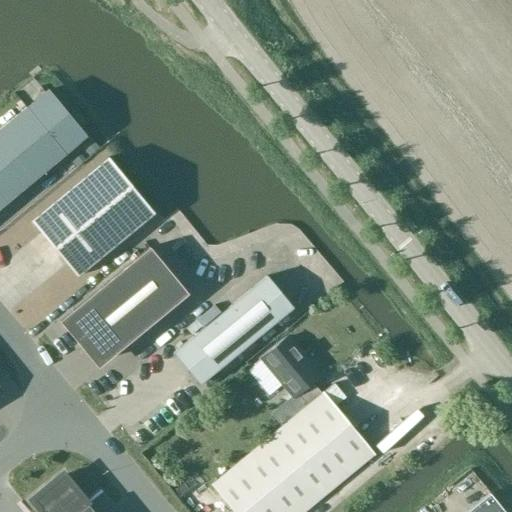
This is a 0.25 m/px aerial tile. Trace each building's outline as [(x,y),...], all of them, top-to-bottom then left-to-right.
[(0,207),(83,139),(44,92),(0,128),(0,207)] [(92,141),(83,149),(89,156),(98,148),(92,141)] [(80,154),(70,162),(75,168),(85,160),(80,154)] [(76,277),(154,214),(108,158),(30,221),(76,277)] [(149,248),(60,322),(78,344),(90,333),(110,358),(187,294),(149,248)] [(266,277),(173,353),(199,384),(291,308),(266,277)] [(281,427),(212,484),(234,511),(303,511),(374,455),(322,392),(320,393),(310,381),(314,378),(297,358),(302,353),(288,336),(260,359),(291,397),(270,414),(281,427)] [(93,511),(62,474),(31,500),(41,511),(93,511)] [(504,511),(489,493),(465,511),(504,511)]
